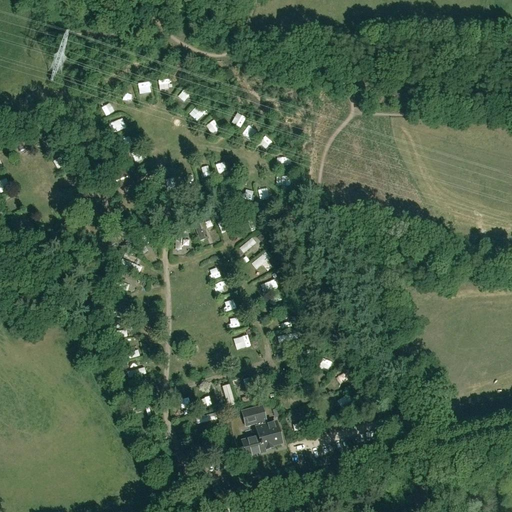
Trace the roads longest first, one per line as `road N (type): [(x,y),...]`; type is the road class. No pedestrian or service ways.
road 1 (unknown): [(206,511),(175,421),(170,280),(155,179),(167,157),(194,144),(260,174)]
road 2 (track): [(352,113),(327,144),(318,193),(369,273),(424,429)]
road 3 (residential): [(228,511),(511,431)]
road 4 (track): [(424,429),(408,421),(376,424),(247,461)]
